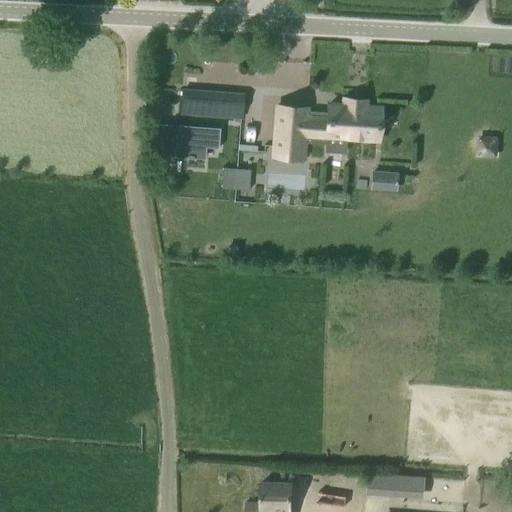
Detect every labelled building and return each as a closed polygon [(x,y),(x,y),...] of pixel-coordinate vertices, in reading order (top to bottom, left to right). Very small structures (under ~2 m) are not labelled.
[(181,92),(180,116),(240,119),(242,95),(181,92)] [(276,107),(272,157),(302,159),(303,136),(327,138),(328,129),(344,131),(343,138),(376,141),(379,108),(364,107),(365,101),(343,100),(343,106),(328,105),(327,118),(305,117),(305,109),(276,107)] [(213,129),(155,126),(154,158),(198,160),(198,148),(212,149),(213,129)] [(476,138),(475,159),(496,160),(496,139),(476,138)] [(236,170),(250,171),(251,148),(238,148),(236,170)] [(371,173),(370,189),(395,190),(396,175),(371,173)] [(378,469),(377,489),(417,490),(417,469),(378,469)] [(286,511),(288,481),(254,480),(253,496),(236,495),(234,511),(286,511)]
